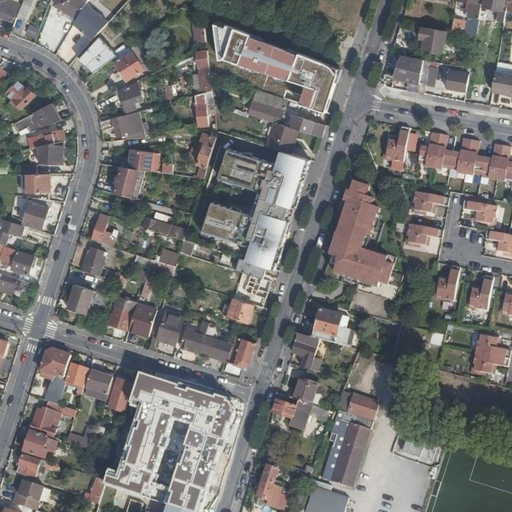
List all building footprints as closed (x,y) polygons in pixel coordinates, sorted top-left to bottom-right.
[(6,0),(0,0),(0,17),(13,23),(18,12),(17,12),(19,7),(6,1),(6,0)] [(59,0),(57,6),(78,19),(88,4),(88,2),(84,0),(59,0)] [(458,0),(459,0),(468,2),(472,3),(469,16),(470,17),(470,21),(479,23),(480,19),(481,12),(481,11),(482,7),(482,0),(458,0)] [(482,0),(482,7),(500,10),(498,21),(504,22),(505,20),(506,11),(503,11),(505,0),(482,0)] [(110,23),(88,4),(78,19),(75,25),(94,42),(110,23)] [(31,10),(23,6),(18,19),(26,22),(31,10)] [(208,43),(206,24),(195,25),(197,44),(208,43)] [(27,34),(36,38),(39,28),(30,25),(27,34)] [(446,31),(421,27),(419,38),(424,40),(422,49),(442,53),(446,31)] [(114,59),(118,57),(115,52),(113,50),(101,39),(80,61),(94,74),(114,59)] [(125,45),(115,52),(118,57),(128,49),(125,45)] [(312,59),(282,47),(274,70),(305,80),(307,71),(312,59)] [(133,54),(130,48),(128,49),(118,57),(114,59),(117,64),(133,54)] [(212,76),(209,52),(199,54),(200,68),(203,68),(204,74),(194,75),(196,90),(194,90),(196,97),(197,96),(214,92),(212,76)] [(134,53),(133,54),(117,64),(128,82),(145,71),(134,53)] [(414,71),(413,82),(420,83),(424,61),(408,58),(401,57),(393,78),(402,81),(406,70),(414,71)] [(420,83),(418,93),(425,94),(426,86),(430,67),(431,62),(424,61),(420,83)] [(275,72),(263,68),(263,70),(250,67),(245,81),(258,85),(257,87),(269,91),(275,72)] [(430,67),(426,86),(436,88),(438,76),(439,74),(440,69),(430,67)] [(459,92),(466,94),(470,74),(459,72),(449,70),(446,90),(454,92),(454,94),(458,95),(459,92)] [(495,73),(492,92),(508,94),(511,95),(511,75),(496,72),(495,73)] [(19,82),(7,94),(23,110),(37,96),(35,95),(37,93),(32,89),(31,91),(30,89),(28,91),(19,82)] [(145,100),(139,82),(130,86),(130,88),(117,93),(120,102),(125,101),(128,112),(138,109),(136,103),(145,100)] [(413,82),(411,91),(418,93),(420,83),(413,82)] [(282,125),(289,101),(276,97),(259,91),(252,113),(263,117),(263,119),(277,124),(282,125)] [(209,113),(217,112),(215,103),(214,92),(197,96),(201,127),(210,126),(209,113)] [(52,104),(15,124),(19,132),(20,132),(22,136),(34,131),(60,122),(61,121),(52,104)] [(102,122),(103,131),(116,127),(119,138),(144,131),(139,112),(102,122)] [(324,139),(327,127),(297,117),(293,129),(300,131),(324,139)] [(300,131),(293,129),(282,125),(277,124),(269,147),(272,148),(284,152),(289,154),(292,155),(300,131)] [(403,163),(410,129),(402,127),(399,141),(390,140),(386,156),(396,158),(395,162),(403,163)] [(33,148),(51,144),(64,140),(66,140),(64,131),(41,136),(41,137),(35,138),(36,144),(33,144),(33,148)] [(427,169),(434,170),(441,134),(434,133),(431,148),(422,146),(419,163),(428,165),(427,169)] [(205,179),(214,153),(219,138),(205,134),(202,142),(207,143),(203,155),(200,155),(200,157),(202,158),(199,165),(204,167),(200,178),(205,179)] [(442,168),(451,170),(455,152),(446,150),(448,136),(441,134),(434,170),(441,172),(442,168)] [(20,139),(23,150),(33,148),(33,144),(31,136),(20,139)] [(459,174),(466,175),(473,141),(466,139),(463,153),(455,152),(451,170),(460,171),(459,174)] [(64,140),(51,144),(50,152),(45,152),(45,157),(44,164),(63,165),(64,140)] [(483,175),(486,158),(478,156),(481,142),(473,141),(466,175),(473,177),(474,174),(483,175)] [(498,181),(504,147),(496,145),(494,159),(486,158),(483,175),(489,177),(490,180),(498,181)] [(511,180),(511,162),(509,162),(511,148),(504,147),(498,181),(505,183),(505,179),(511,180)] [(128,160),(127,168),(146,171),(148,171),(151,153),(132,150),(131,158),(131,161),(128,160)] [(289,154),(284,152),(280,166),(231,151),(223,178),(266,192),(258,218),(214,204),(205,233),(252,248),(248,261),(268,267),(277,270),(312,161),(292,155),(289,154)] [(29,175),(38,175),(38,166),(20,167),(21,175),(29,175)] [(120,195),(142,201),(146,171),(127,168),(124,168),(122,179),(120,179),(119,186),(121,186),(120,195)] [(51,175),(38,175),(29,175),(30,192),(52,191),(51,175)] [(346,200),(347,201),(342,218),(331,255),(340,258),(336,273),(366,282),(378,286),(380,282),(386,283),(391,264),(384,262),(385,258),(367,251),(379,211),(372,208),(375,198),(368,195),(370,185),(354,180),(351,190),(349,189),(346,200)] [(409,185),(401,184),(400,194),(407,195),(409,185)] [(449,207),(450,200),(416,193),(414,204),(417,204),(415,210),(432,214),(434,204),(449,207)] [(12,218),(10,222),(24,226),(24,223),(44,229),(51,207),(50,207),(52,200),(33,198),(32,202),(31,202),(25,221),(18,219),(12,218)] [(498,208),(465,202),(464,209),(478,211),(476,222),(492,225),(494,217),(496,218),(498,208)] [(172,223),(174,218),(156,212),(155,218),(172,223)] [(107,231),(111,217),(102,214),(94,239),(115,246),(117,239),(113,237),(114,234),(107,231)] [(10,222),(0,218),(0,241),(7,243),(11,232),(25,236),(28,227),(24,226),(10,222)] [(168,235),(186,241),(189,230),(173,225),(172,226),(148,218),(144,228),(168,235)] [(444,231),(410,225),(408,236),(411,237),(410,242),(426,245),(428,236),(442,239),(444,231)] [(507,253),(510,236),(488,232),(487,239),(502,242),(500,252),(507,253)] [(182,252),(191,256),(195,244),(186,241),(182,252)] [(14,249),(0,243),(0,266),(4,255),(11,257),(14,249)] [(104,256),(105,252),(95,249),(95,251),(92,251),(91,252),(90,251),(84,270),(101,276),(107,257),(104,256)] [(177,267),(181,255),(164,249),(160,262),(177,267)] [(18,252),(15,261),(12,270),(29,275),(35,257),(18,252)] [(152,260),(139,256),(136,265),(149,270),(152,260)] [(174,275),(177,267),(160,262),(153,259),(149,273),(148,276),(154,278),(157,270),(174,275)] [(237,271),(265,279),(268,267),(248,261),(247,261),(241,259),(237,271)] [(457,301),(463,269),(454,267),(453,275),(451,281),(442,280),(439,294),(445,295),(444,299),(457,301)] [(119,283),(122,275),(108,271),(105,278),(119,283)] [(140,280),(146,282),(148,276),(149,273),(143,271),(140,280)] [(0,272),(0,289),(15,295),(17,289),(24,291),(27,281),(19,279),(19,281),(2,276),(3,274),(0,272)] [(127,277),(122,275),(119,283),(117,291),(122,293),(127,277)] [(489,308),(495,279),(487,278),(484,292),(475,291),(472,302),(479,303),(478,306),(489,308)] [(155,281),(150,279),(144,296),(149,298),(155,281)] [(97,291),(77,284),(69,309),(89,315),(97,291)] [(269,309),(272,299),(244,289),(243,292),(248,294),(245,301),(269,309)] [(139,304),(139,303),(121,297),(115,315),(113,314),(110,324),(116,326),(113,335),(123,338),(126,329),(128,330),(128,329),(131,330),(139,304)] [(257,306),(238,300),(233,318),(251,324),(257,306)] [(159,310),(139,304),(131,330),(130,330),(150,337),(159,310)] [(321,310),(318,321),(341,327),(343,316),(321,310)] [(155,336),(150,350),(158,352),(161,341),(177,346),(183,330),(182,329),(185,319),(168,314),(160,338),(155,336)] [(210,329),(213,318),(206,315),(203,325),(201,325),(199,334),(206,336),(208,328),(210,329)] [(312,338),(324,341),(351,348),(355,331),(341,327),(318,321),(316,321),(312,338)] [(197,330),(189,328),(183,347),(200,353),(206,336),(199,334),(196,333),(197,330)] [(305,357),(302,367),(314,371),(324,341),(312,338),(300,334),(294,353),(305,357)] [(251,364),(258,343),(238,336),(229,362),(244,367),(251,364)] [(491,347),(492,338),(484,337),(482,343),(480,342),(479,344),(491,347)] [(489,355),(510,360),(511,352),(498,350),(500,340),(492,338),(491,347),(489,355)] [(478,353),(489,355),(491,347),(479,344),(478,353)] [(46,400),(50,402),(58,404),(67,374),(68,371),(73,356),(54,350),(48,353),(42,373),(42,374),(41,378),(54,382),(50,392),(49,392),(46,400)] [(487,365),(489,355),(478,353),(476,362),(487,365)] [(495,365),(509,368),(510,360),(489,355),(487,365),(485,373),(493,375),(495,365)] [(477,371),(485,373),(487,365),(476,362),(475,365),(478,366),(477,371)] [(73,365),(71,372),(70,375),(67,382),(86,388),(91,371),(73,365)] [(108,401),(115,379),(116,375),(101,371),(100,374),(94,372),(88,388),(106,394),(104,400),(108,401)] [(294,400),(312,405),(319,384),(302,378),(294,400)] [(108,401),(104,411),(109,412),(114,398),(129,403),(135,385),(120,380),(120,381),(115,379),(108,401)] [(131,409),(131,411),(145,415),(152,393),(148,392),(149,389),(139,386),(131,409)] [(188,399),(191,389),(184,387),(180,399),(167,395),(162,409),(165,410),(169,412),(178,414),(180,408),(183,409),(186,401),(187,401),(188,399)] [(106,394),(88,388),(87,395),(104,400),(106,394)] [(280,395),(274,413),(294,420),(292,425),(305,430),(313,406),(312,405),(294,400),(280,395)] [(375,420),(380,403),(354,395),(348,412),(375,420)] [(187,401),(173,442),(189,446),(209,453),(222,410),(188,399),(187,401)] [(58,404),(50,402),(48,409),(45,408),(44,411),(41,409),(39,414),(38,413),(32,430),(56,438),(58,429),(63,413),(76,418),(78,411),(71,409),(68,408),(58,404)] [(353,488),(374,422),(340,412),(319,477),(353,488)] [(176,424),(169,421),(167,428),(174,430),(176,424)] [(115,462),(125,465),(137,431),(137,430),(126,427),(124,434),(116,457),(115,462)] [(68,442),(92,450),(98,432),(87,429),(84,438),(71,434),(68,442)] [(154,474),(165,478),(175,481),(198,488),(209,453),(189,446),(173,442),(150,434),(137,430),(137,431),(125,465),(154,474)] [(56,440),(32,431),(26,451),(47,459),(50,451),(52,452),(56,440)] [(48,461),(42,459),(42,461),(24,455),(22,462),(20,461),(18,465),(21,466),(19,472),(31,476),(31,475),(37,477),(39,471),(44,473),(46,467),(48,461)] [(48,461),(46,467),(57,470),(59,465),(48,461)] [(307,466),(305,473),(311,475),(314,469),(307,466)] [(269,467),(264,482),(275,485),(280,470),(269,467)] [(311,475),(305,473),(303,479),(297,477),(295,482),(302,485),(300,490),(305,491),(311,475)] [(101,504),(107,485),(108,481),(99,478),(91,501),(92,502),(98,504),(101,504)] [(175,481),(165,478),(162,486),(172,489),(175,481)] [(46,487),(25,480),(22,489),(20,488),(15,503),(36,510),(38,511),(46,487)] [(275,485),(264,482),(259,497),(270,501),(275,485)] [(99,509),(103,510),(108,511),(111,511),(119,489),(107,485),(101,504),(99,509)] [(174,507),(182,509),(190,511),(193,511),(200,491),(181,485),(174,507)] [(282,488),(275,485),(270,501),(269,505),(283,510),(288,496),(280,493),(282,488)] [(344,511),(349,499),(315,487),(306,511),(344,511)] [(297,493),(289,511),(296,511),(303,495),(297,493)] [(270,501),(259,497),(258,502),(269,505),(270,501)] [(128,511),(141,511),(144,505),(132,501),(128,511)]
